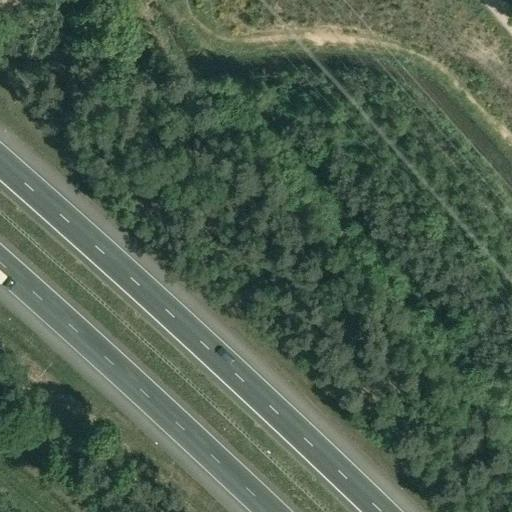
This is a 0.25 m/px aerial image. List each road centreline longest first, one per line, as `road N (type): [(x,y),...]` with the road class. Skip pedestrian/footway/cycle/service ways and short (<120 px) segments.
road 1 (motorway): [(382,511),(0,165)]
road 2 (motorway): [(0,264),(265,511)]
